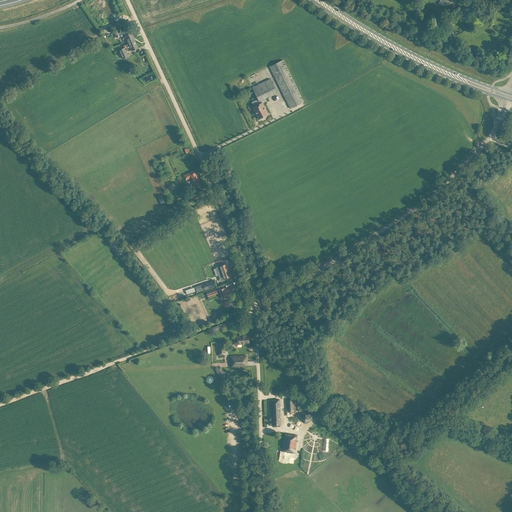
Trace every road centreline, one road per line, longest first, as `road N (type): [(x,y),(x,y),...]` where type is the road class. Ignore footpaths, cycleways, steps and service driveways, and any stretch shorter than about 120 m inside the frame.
road 1 (unclassified): [(255,308),(245,257),(127,0)]
road 2 (unclassified): [(255,308),(419,206),(490,136)]
road 3 (track): [(0,402),(255,308)]
road 4 (track): [(444,511),(256,345)]
road 5 (secondary): [(505,95),(409,55),(317,0)]
road 6 (unclassified): [(255,308),(260,446)]
road 7 (track): [(187,335),(104,231)]
